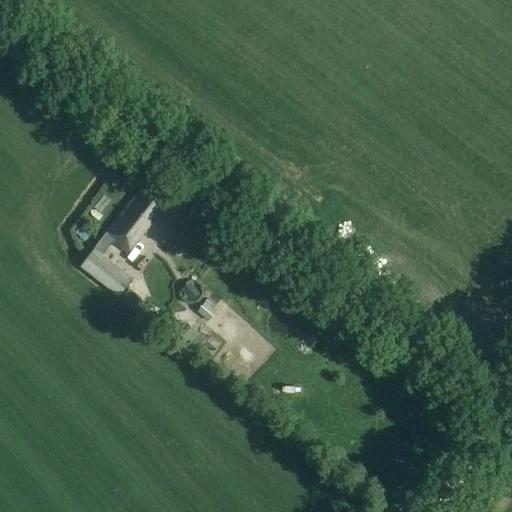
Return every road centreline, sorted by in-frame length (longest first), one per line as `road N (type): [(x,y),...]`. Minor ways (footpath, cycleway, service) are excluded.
road 1 (unclassified): [(511,422),(0,14)]
road 2 (track): [(511,387),(493,434),(431,511)]
